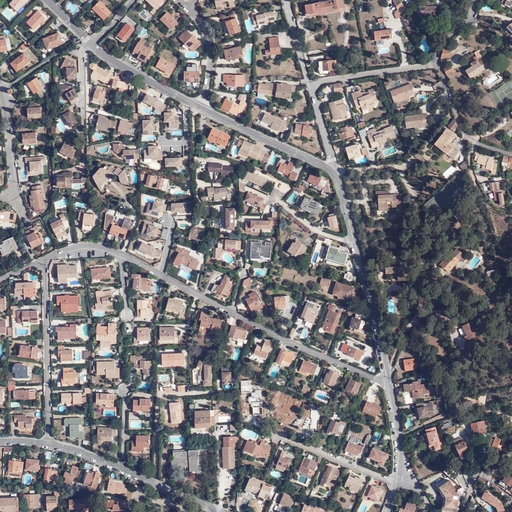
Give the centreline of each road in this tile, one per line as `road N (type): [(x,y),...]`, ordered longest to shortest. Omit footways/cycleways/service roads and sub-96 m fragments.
road 1 (residential): [(335,168),(388,380)]
road 2 (residential): [(43,261),(48,443)]
road 3 (residential): [(388,380),(233,314)]
road 4 (residential): [(201,108),(335,168)]
road 5 (residential): [(92,43),(201,108)]
road 6 (residential): [(511,154),(468,138),(435,64)]
road 7 (unknown): [(386,366),(408,328),(483,293)]
road 8 (residential): [(435,64),(310,84)]
road 9 (residential): [(233,314),(122,256)]
road 10 (residential): [(397,481),(280,439)]
